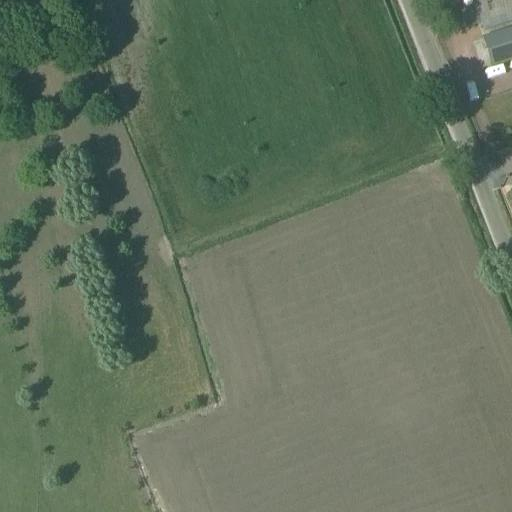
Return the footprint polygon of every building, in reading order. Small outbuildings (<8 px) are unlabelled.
[(511,0),(468,0),(473,13),(461,17),(465,29),(477,25),(479,32),(511,21),(511,0)] [(511,31),(481,41),(490,69),(511,61),(511,31)] [(464,53),(469,70),(480,66),(474,49),(464,53)] [(510,198),(511,197),(511,63),(497,68),(497,71),(471,79),(477,101),(489,97),(496,120),(487,122),(510,198)] [(358,383),(300,404),(307,422),(365,401),(358,383)] [(348,431),(365,428),(363,415),(346,418),(348,431)] [(307,472),(296,475),(306,508),(317,505),(307,472)]
